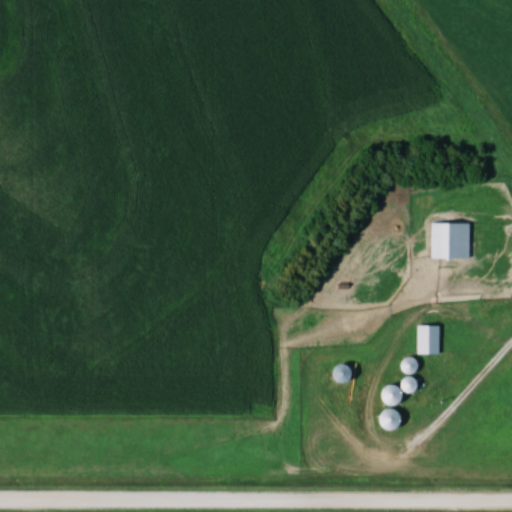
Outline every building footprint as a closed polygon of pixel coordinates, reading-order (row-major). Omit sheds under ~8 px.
[(433,258),(473,258),(473,223),(433,223),(433,258)] [(420,325),(420,354),(444,354),(444,325),(420,325)] [(355,365),(341,365),(340,382),(355,382),(355,365)] [(408,404),(408,385),(388,385),(388,404),(408,404)] [(387,411),(387,429),(402,429),(402,411),(387,411)]
